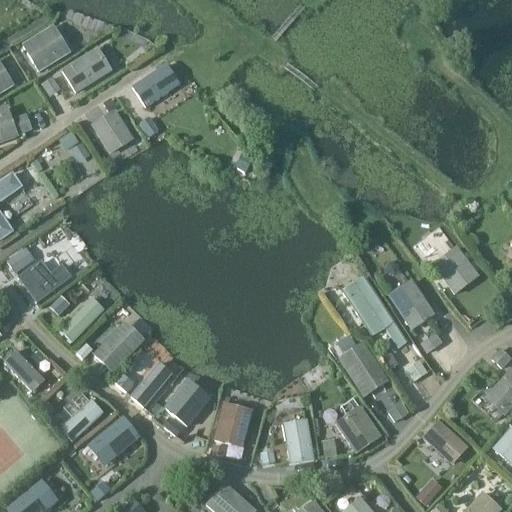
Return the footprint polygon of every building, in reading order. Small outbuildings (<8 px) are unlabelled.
[(52,28),(20,48),(39,77),(71,57),(52,28)] [(75,97),(110,74),(96,52),(61,74),(75,97)] [(0,66),(0,98),(14,89),(0,66)] [(146,113),(181,90),(167,68),(132,91),(146,113)] [(49,80),(40,87),(48,100),(58,93),(49,80)] [(108,116),(116,110),(110,102),(102,107),(108,116)] [(6,111),(0,113),(0,145),(16,139),(6,111)] [(111,160),(134,144),(115,114),(91,130),(111,160)] [(25,118),(24,118),(14,122),(19,136),(20,137),(31,133),(25,118)] [(139,126),(149,140),(157,134),(148,120),(139,126)] [(69,135),(56,143),(63,154),(76,146),(69,135)] [(79,146),(68,154),(76,166),(88,159),(79,146)] [(243,156),(234,171),(245,177),(254,163),(243,156)] [(0,247),(14,238),(0,217),(0,208),(23,193),(12,177),(0,185),(0,247)] [(457,301),(481,281),(459,252),(434,270),(457,301)] [(21,253),(4,265),(13,277),(29,265),(21,253)] [(48,281),(39,268),(31,274),(30,274),(18,283),(36,308),(71,282),(63,271),(48,281)] [(409,348),(365,282),(343,296),(374,343),(386,334),(400,354),(409,348)] [(412,335),(435,319),(412,285),(389,300),(412,335)] [(63,301),(53,311),(61,319),(72,309),(63,301)] [(106,316),(92,304),(60,336),(73,348),(106,316)] [(501,327),(511,321),(511,316),(509,310),(495,317),(501,327)] [(124,325),(92,358),(97,364),(110,376),(112,378),(144,345),(124,325)] [(435,337),(420,347),(427,357),(442,347),(435,337)] [(80,361),(82,363),(92,353),(85,347),(76,357),(80,361)] [(364,402),(389,385),(364,348),(339,364),(364,402)] [(499,353),(490,362),(502,373),(511,363),(499,353)] [(46,386),(17,356),(4,368),(34,398),(46,386)] [(419,365),(404,373),(413,385),(426,376),(419,365)] [(174,380),(160,368),(132,401),(146,413),(174,380)] [(506,420),(511,412),(511,371),(485,401),(506,420)] [(133,389),(121,379),(113,388),(125,398),(133,389)] [(188,434),(212,405),(189,385),(164,414),(188,434)] [(54,414),(44,404),(37,410),(46,421),(54,414)] [(88,406),(60,432),(71,444),(99,418),(88,406)] [(400,408),(386,416),(393,427),(407,417),(400,408)] [(244,455),(254,417),(224,409),(214,447),(244,455)] [(357,459),(382,441),(361,411),(336,429),(357,459)] [(122,420),(95,442),(112,464),(139,441),(122,420)] [(175,443),(178,439),(182,434),(169,423),(164,429),(161,432),(166,436),(175,443)] [(290,470),(316,465),(308,424),(283,429),(290,470)] [(451,470),(468,452),(438,424),(422,442),(451,470)] [(511,466),(511,430),(494,451),(511,466)] [(332,445),(321,447),(323,462),(335,460),(332,445)] [(209,457),(218,459),(224,460),(226,451),(211,448),(209,456),(209,457)] [(271,454),(258,456),(261,469),(274,466),(271,454)] [(103,485),(90,496),(96,504),(110,493),(103,485)] [(209,511),(253,511),(225,487),(206,509),(209,511)] [(33,489),(4,511),(48,511),(50,511),(33,489)] [(430,500),(420,490),(413,499),(422,509),(430,500)] [(501,511),(484,496),(468,511),(501,511)] [(368,511),(360,501),(346,511),(368,511)]
